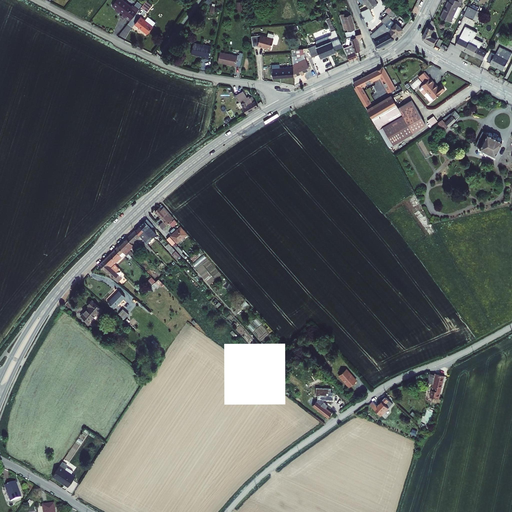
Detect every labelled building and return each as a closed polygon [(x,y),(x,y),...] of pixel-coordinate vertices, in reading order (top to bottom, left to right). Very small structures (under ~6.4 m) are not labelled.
[(131,6),(123,0),(114,0),(111,3),(122,11),(120,14),(123,17),(124,16),(129,19),(136,9),(138,7),(133,4),(131,6)] [(147,0),(143,0),(139,5),(147,11),(152,4),(147,0)] [(462,0),(461,0),(449,0),(450,0),(449,0),(448,0),(446,4),(449,5),(446,9),(445,9),(442,16),(451,20),(453,15),(457,16),(462,6),(460,5),(462,0)] [(479,10),(471,5),(466,14),(474,19),(479,10)] [(368,7),(360,10),(365,20),(373,16),(368,7)] [(390,17),(392,16),(389,12),(382,18),(385,22),(390,17)] [(343,15),(341,16),(344,28),(347,28),(349,36),(349,37),(356,35),(356,33),(350,14),(345,15),(344,13),(342,14),(343,15)] [(151,23),(139,14),(133,22),(139,27),(140,26),(145,31),(151,23)] [(385,22),(381,25),(394,37),(403,27),(397,21),(395,23),(390,17),(385,22)] [(434,21),(432,20),(424,35),(425,38),(435,43),(438,37),(436,36),(437,36),(435,34),(434,35),(433,35),(432,34),(432,33),(435,28),(432,27),(434,23),(434,21)] [(311,47),(312,52),(318,50),(321,55),(335,49),(333,44),(341,41),(332,23),(329,24),(332,30),(333,34),(329,36),(329,35),(316,41),(317,44),(311,47)] [(381,25),(371,34),(374,37),(372,38),(377,46),(394,37),(381,25)] [(271,47),(274,37),(267,35),(267,34),(261,32),(251,34),(253,44),(258,43),(263,45),(263,44),(266,45),(271,47)] [(349,36),(345,37),(348,46),(352,45),(354,51),(360,49),(357,37),(363,36),(361,32),(356,33),(356,35),(349,37),(349,36)] [(476,43),(461,35),(457,44),(477,55),(477,54),(485,58),(489,50),(481,47),(485,40),(479,37),(476,43)] [(211,46),(194,43),(192,53),(205,55),(205,58),(209,58),(211,46)] [(505,68),(511,55),(511,49),(502,45),(498,52),(494,50),(489,59),(493,61),(492,61),(505,68)] [(354,51),(347,53),(350,59),(356,56),(354,51)] [(243,56),(221,52),(219,62),(236,65),(236,64),(241,65),(243,56)] [(293,64),(293,74),(300,71),(301,73),(304,72),(304,70),(310,67),(305,57),(302,58),(301,55),(297,56),(298,60),(293,62),(293,64)] [(279,64),(272,65),(272,75),(293,74),(293,64),(279,64)] [(392,84),(382,65),(354,80),(357,86),(355,87),(367,109),(373,105),(361,85),(380,74),(389,90),(396,86),(395,84),(393,84),(393,83),(392,84)] [(427,81),(424,84),(425,84),(427,87),(424,89),(427,93),(430,91),(436,98),(449,88),(444,83),(440,86),(433,77),(427,70),(421,75),(427,81)] [(244,89),(236,94),(240,100),(244,98),(245,100),(242,103),(247,112),(259,105),(253,95),(251,96),(250,94),(248,95),(244,89)] [(436,98),(430,91),(427,93),(432,99),(433,99),(435,99),(436,98)] [(391,94),(373,105),(367,109),(373,117),(397,103),(391,94)] [(412,97),(403,102),(415,123),(424,117),(412,97)] [(398,105),(397,103),(373,117),(389,145),(427,122),(424,117),(415,123),(403,102),(398,105)] [(458,106),(444,117),(449,124),(463,113),(458,106)] [(432,125),(438,121),(435,115),(428,119),(432,125)] [(487,131),(483,129),(476,143),(480,145),(480,146),(497,155),(501,148),(499,148),(504,139),(503,138),(503,137),(500,135),(499,136),(492,133),(493,132),(489,130),(489,131),(488,130),(487,131)] [(162,217),(169,211),(165,207),(164,209),(161,206),(156,210),(162,217)] [(169,211),(162,217),(167,221),(162,226),(164,228),(175,218),(169,211)] [(148,218),(141,224),(145,229),(145,230),(147,233),(148,232),(151,236),(156,231),(152,227),(154,224),(148,218)] [(141,224),(137,228),(145,237),(146,236),(145,235),(147,233),(145,230),(145,229),(141,224)] [(181,227),(172,235),(179,241),(187,234),(181,227)] [(137,228),(129,236),(134,242),(135,241),(137,244),(142,240),(143,241),(144,240),(143,239),(145,237),(137,228)] [(171,235),(169,238),(174,244),(177,241),(171,235)] [(129,236),(120,244),(126,251),(127,251),(135,243),(134,242),(129,236)] [(170,242),(167,245),(177,256),(180,252),(170,242)] [(176,242),(174,244),(181,252),(183,250),(176,242)] [(120,244),(112,252),(118,258),(126,251),(120,244)] [(112,252),(105,259),(111,265),(115,261),(116,261),(119,259),(118,258),(112,252)] [(197,252),(190,257),(193,261),(199,256),(197,252)] [(105,259),(101,263),(116,277),(121,272),(120,271),(119,272),(111,265),(105,259)] [(154,276),(149,280),(153,285),(158,280),(154,276)] [(119,287),(109,299),(115,305),(126,293),(119,287)] [(91,303),(83,313),(90,319),(99,310),(100,312),(104,307),(93,297),(89,302),(91,303)] [(119,313),(126,319),(131,314),(124,308),(119,313)] [(351,372),(348,369),(344,372),(347,376),(346,377),(350,382),(352,381),(355,384),(358,381),(355,377),(357,376),(352,371),(351,372)] [(436,374),(434,384),(441,386),(443,376),(436,374)] [(430,401),(437,402),(441,386),(434,384),(430,401)] [(333,393),(328,388),(318,398),(319,399),(315,404),(331,415),(335,410),(326,403),(329,400),(328,399),(333,393)] [(390,396),(382,404),(389,411),(397,403),(390,396)] [(382,404),(377,399),(374,402),(386,414),(389,411),(382,404)] [(430,422),(434,411),(429,409),(425,420),(430,422)] [(70,462),(67,460),(61,468),(60,467),(55,474),(59,476),(60,473),(69,479),(67,482),(70,484),(78,473),(74,470),(67,466),(69,464),(70,462)] [(60,473),(59,476),(67,482),(69,479),(60,473)] [(17,480),(6,483),(12,499),(22,496),(17,480)] [(56,511),(55,502),(45,503),(45,511),(56,511)]
